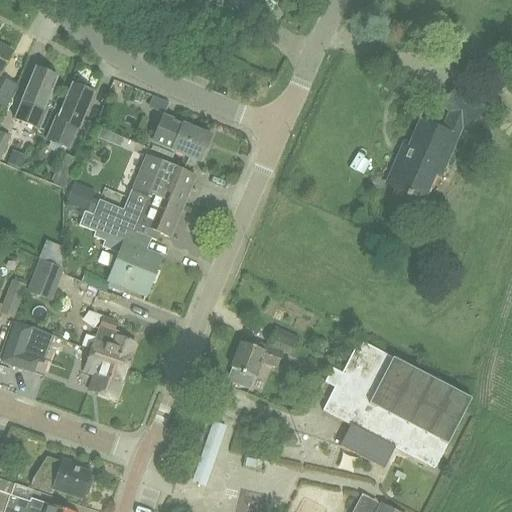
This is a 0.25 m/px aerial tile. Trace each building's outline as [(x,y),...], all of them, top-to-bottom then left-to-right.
[(0,44),(0,73),(12,51),(0,44)] [(36,68),(14,119),(36,128),(58,78),(36,68)] [(0,88),(0,107),(6,110),(19,85),(5,79),(0,88)] [(110,92),(116,94),(121,92),(124,85),(115,81),(110,92)] [(94,94),(72,84),(58,119),(56,119),(47,140),(69,149),(77,129),(79,129),(94,94)] [(443,101),(451,112),(442,130),(420,121),(391,186),(422,199),(434,172),(440,175),(461,127),(484,110),(465,85),(443,101)] [(159,99),(155,108),(164,112),(168,103),(159,99)] [(200,162),(211,137),(163,118),(153,142),(200,162)] [(0,160),(9,136),(0,132),(0,160)] [(10,151),(5,164),(18,170),(24,157),(10,151)] [(77,159),(65,154),(52,184),(64,189),(77,159)] [(97,200),(91,214),(113,223),(122,227),(136,233),(155,241),(158,232),(170,237),(195,177),(147,157),(129,201),(125,211),(97,200)] [(65,202),(82,209),(91,190),(73,183),(65,202)] [(84,211),(77,226),(89,231),(94,233),(92,237),(105,242),(103,247),(120,254),(109,281),(131,290),(136,278),(151,285),(162,258),(146,251),(131,245),(136,233),(122,227),(113,223),(91,214),(84,211)] [(51,302),(64,269),(38,260),(26,292),(51,302)] [(0,311),(0,313),(14,318),(26,286),(25,285),(27,282),(16,277),(14,281),(13,281),(0,311)] [(125,375),(136,343),(119,337),(120,335),(114,333),(118,321),(104,316),(99,331),(97,335),(96,335),(91,351),(101,355),(100,359),(104,360),(103,364),(108,366),(108,369),(125,375)] [(30,328),(14,324),(1,362),(32,372),(37,360),(22,355),(30,328)] [(292,356),(297,343),(273,334),(268,347),(258,343),(256,348),(241,342),(231,368),(233,368),(228,381),(250,390),(260,362),(277,368),(283,353),(292,356)] [(472,399),(361,341),(344,373),(334,367),(326,382),(336,387),(324,410),(352,425),(341,446),(385,468),(395,448),(435,469),(472,399)] [(101,355),(91,351),(84,371),(97,376),(92,391),(116,400),(125,375),(108,369),(108,366),(103,364),(104,360),(100,359),(101,355)] [(76,381),(76,363),(48,362),(48,381),(76,381)] [(220,494),(232,431),(214,428),(202,490),(220,494)] [(476,458),(464,482),(487,492),(507,454),(484,442),(487,436),(475,430),(465,453),(476,458)] [(511,456),(507,454),(487,492),(509,503),(511,497),(511,456)] [(86,486),(90,474),(74,468),(75,465),(61,460),(60,462),(45,457),(31,478),(29,485),(50,492),(52,488),(82,499),(83,495),(86,495),(88,488),(86,486)] [(72,511),(48,504),(11,491),(10,494),(4,493),(8,483),(0,479),(0,502),(6,505),(3,511),(72,511)] [(398,511),(363,493),(353,511),(398,511)]
